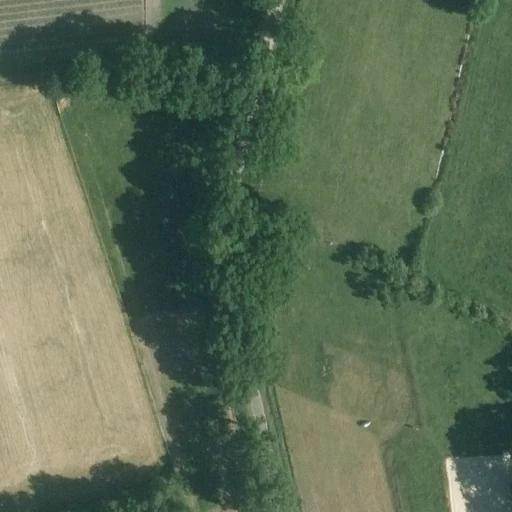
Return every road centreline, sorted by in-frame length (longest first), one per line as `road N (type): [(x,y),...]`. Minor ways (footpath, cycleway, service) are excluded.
road 1 (unclassified): [(278,511),(236,323),(226,227),(262,58)]
road 2 (track): [(0,68),(158,53),(259,70)]
